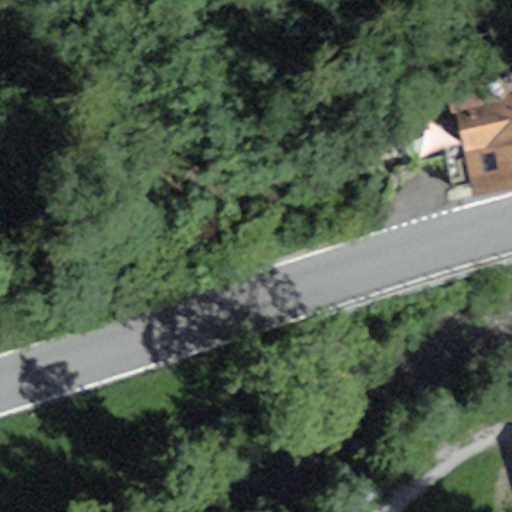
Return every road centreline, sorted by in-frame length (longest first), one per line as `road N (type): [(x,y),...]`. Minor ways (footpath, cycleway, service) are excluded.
road 1 (tertiary): [(511,240),(0,392)]
road 2 (track): [(399,511),(511,430)]
